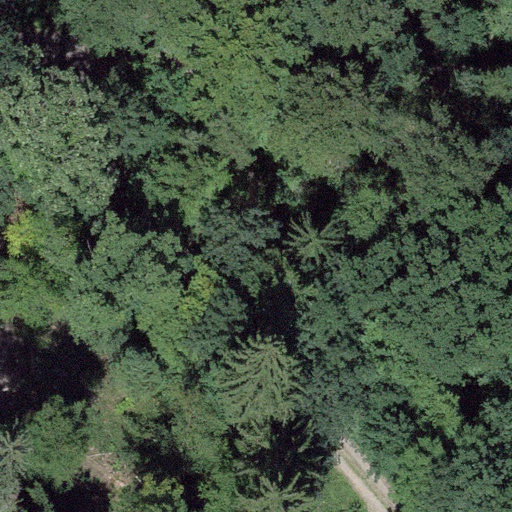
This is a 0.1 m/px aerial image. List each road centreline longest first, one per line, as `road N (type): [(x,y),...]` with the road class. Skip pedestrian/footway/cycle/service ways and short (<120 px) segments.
road 1 (track): [(0,50),(407,511)]
road 2 (track): [(0,37),(511,76)]
